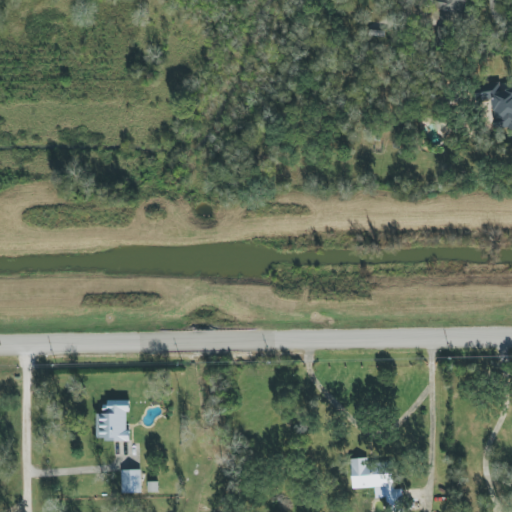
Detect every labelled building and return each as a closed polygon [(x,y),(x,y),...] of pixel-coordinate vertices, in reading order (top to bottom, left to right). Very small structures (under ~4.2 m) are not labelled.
[(466,0),(433,0),(432,5),(461,15),(466,0)] [(511,128),(511,119),(511,90),(500,89),(500,86),(482,83),(480,97),(496,99),(492,126),(511,128)] [(97,441),(128,441),(128,401),(105,400),(105,414),(97,414),(97,441)] [(353,488),(382,487),(383,507),(401,506),(401,489),(390,489),(389,462),(367,463),(367,458),(352,459),(353,488)] [(122,471),(122,493),(141,493),(141,470),(122,471)]
